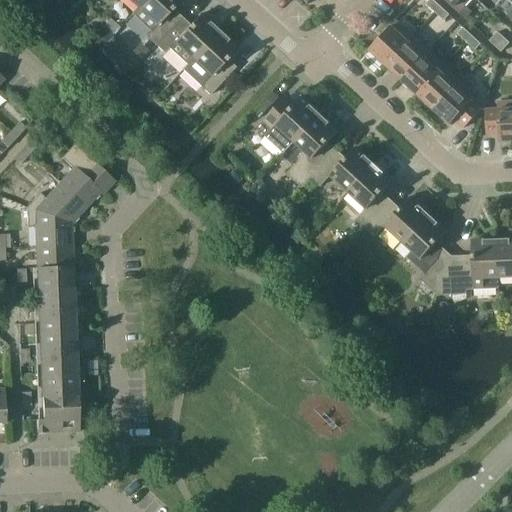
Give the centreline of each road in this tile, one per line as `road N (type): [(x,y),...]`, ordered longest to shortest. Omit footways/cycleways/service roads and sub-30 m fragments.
road 1 (residential): [(89,482),(121,452),(116,231),(154,198),(0,50)]
road 2 (residential): [(511,174),(475,175),(448,165),(317,53)]
